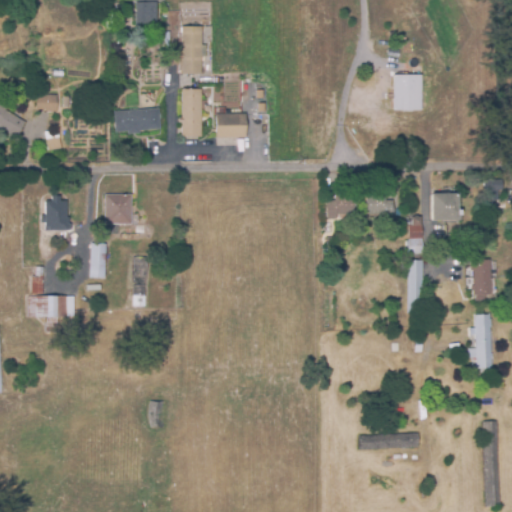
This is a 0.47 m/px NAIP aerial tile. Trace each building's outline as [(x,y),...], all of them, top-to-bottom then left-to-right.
[(146,27),(133,26),(134,12),(147,13),(146,27)] [(180,75),(180,28),(199,28),(199,46),(204,46),(204,59),(199,59),(199,75),(180,75)] [(392,111),(419,110),(418,74),(390,75),(392,111)] [(200,139),(180,139),(179,124),(177,124),(177,118),(180,118),(180,90),(199,90),(200,139)] [(34,113),(33,96),(54,96),(55,113),(34,113)] [(0,101),(7,106),(5,108),(24,121),(15,136),(0,127),(0,101)] [(126,137),(125,133),(113,134),(111,113),(156,109),(158,131),(138,132),(138,136),(126,137)] [(213,140),(213,115),(243,115),(243,139),(213,140)] [(45,151),(43,141),(57,138),(59,149),(45,151)] [(501,205),(487,205),(487,201),(485,201),(485,181),(499,181),(499,192),(494,192),(494,197),(496,197),(496,200),(501,200),(501,205)] [(334,221),(324,221),(324,202),(332,202),(332,195),(339,195),(339,192),(345,192),(345,196),(351,196),(351,216),(334,216),(334,221)] [(390,221),(381,221),(381,216),(364,216),(364,195),(370,195),(370,193),(377,193),(377,195),(382,195),(382,202),(383,201),(391,201),(390,221)] [(103,194),(129,194),(129,224),(103,224),(103,194)] [(456,222),(429,222),(430,195),(456,196),(456,222)] [(70,232),(42,232),(43,225),(39,224),(39,217),(43,217),(43,203),(49,203),(49,197),(58,197),(58,202),(64,203),(63,219),(66,219),(66,225),(70,225),(70,232)] [(410,225),(409,217),(418,217),(418,225),(410,225)] [(405,255),(405,240),(398,240),(398,228),(420,227),(420,240),(421,240),(421,254),(405,255)] [(102,280),(94,279),(95,271),(87,270),(89,244),(99,245),(98,253),(104,253),(102,280)] [(143,307),(131,307),(131,258),(143,258),(143,307)] [(420,328),(405,328),(406,261),(421,262),(420,328)] [(472,303),(472,292),(468,292),(468,285),(471,285),(471,262),(488,261),(489,296),(482,296),(483,302),(472,303)] [(43,291),(30,290),(31,269),(35,270),(36,263),(41,264),(41,273),(44,273),(43,291)] [(48,330),(47,314),(27,316),(25,296),(67,293),(68,298),(74,297),(75,313),(60,314),(61,329),(48,330)] [(477,402),(473,316),(487,316),(491,401),(477,402)] [(360,356),(360,341),(419,339),(419,354),(360,356)] [(162,429),(148,429),(148,402),(162,402),(162,429)] [(483,509),(480,423),(494,423),(497,508),(483,509)] [(356,451),(356,436),(415,435),(416,450),(356,451)]
